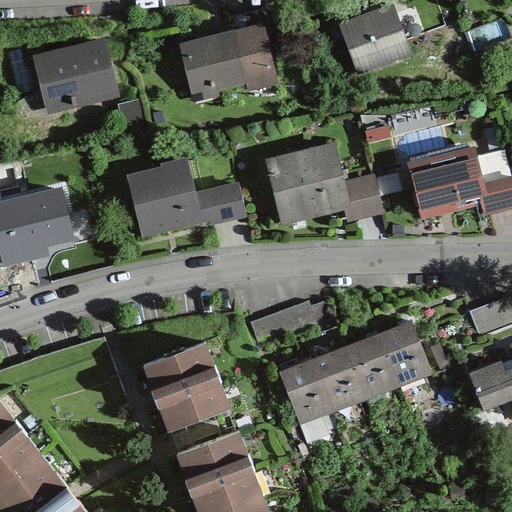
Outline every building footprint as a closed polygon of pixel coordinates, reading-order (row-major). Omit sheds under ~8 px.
[(457,6),(455,0),(436,0),(441,12),(457,6)] [(394,4),(341,23),(360,73),(412,54),(394,4)] [(266,7),(230,15),(235,33),(263,26),(267,44),(274,43),(266,7)] [(235,33),(181,46),(192,90),(211,85),(212,88),(246,79),(248,87),(276,80),(267,44),(263,26),(235,33)] [(102,42),(36,58),(47,102),(72,96),(74,104),(77,103),(76,101),(117,91),(105,39),(102,40),(102,42)] [(295,155),(269,162),(284,220),(349,204),(334,146),(315,150),(317,158),(297,163),(295,155)] [(473,152),(413,167),(412,165),(411,165),(423,215),(482,200),(487,199),(483,184),(475,150),(473,150),(473,152)] [(168,177),(132,185),(144,233),(203,219),(189,162),(166,168),(168,177)] [(487,199),(482,200),(485,212),(511,205),(511,176),(483,184),(487,199)] [(350,185),(358,214),(384,208),(377,179),(350,185)] [(240,184),(204,193),(212,222),(248,213),(240,184)] [(72,238),(61,190),(4,203),(10,229),(0,232),(8,264),(35,258),(32,247),(72,238)] [(511,294),(500,299),(510,326),(511,325),(511,294)] [(329,298),(311,305),(320,326),(322,333),(340,326),(329,298)] [(309,299),(294,305),(305,332),(320,326),(311,305),(309,299)] [(500,299),(486,305),(496,331),(510,326),(500,299)] [(294,305),(280,310),(291,338),(305,332),(294,305)] [(470,311),(480,336),(476,337),(477,339),(496,331),(486,305),(470,311)] [(280,310),(266,316),(277,343),(291,338),(280,310)] [(266,316),(251,321),(261,348),(258,349),(258,351),(277,343),(266,316)] [(411,322),(379,334),(396,379),(416,371),(418,376),(432,371),(413,320),(411,320),(411,322)] [(379,334),(348,346),(365,391),(384,383),(386,389),(399,385),(396,379),(379,334)] [(0,401),(13,419),(16,417),(25,428),(127,396),(105,336),(0,370),(0,401)] [(165,356),(144,364),(153,386),(150,387),(157,405),(159,405),(169,430),(230,406),(221,382),(223,381),(216,363),(214,364),(205,341),(185,349),(184,346),(164,354),(165,356)] [(348,346),(316,359),(333,404),(352,396),(354,402),(367,397),(365,391),(348,346)] [(316,359),(282,371),(302,425),(304,424),(301,415),(319,408),(321,414),(335,409),(333,404),(316,359)] [(502,360),(470,373),(485,409),(511,398),(511,369),(506,373),(502,362),(502,360)] [(0,504),(6,511),(4,511),(90,511),(74,492),(56,468),(54,470),(27,436),(29,434),(25,428),(16,417),(13,419),(0,401),(0,504)] [(239,429),(178,452),(187,476),(184,477),(191,494),(193,493),(200,511),(270,511),(254,470),(256,469),(250,452),(248,453),(239,429)]
